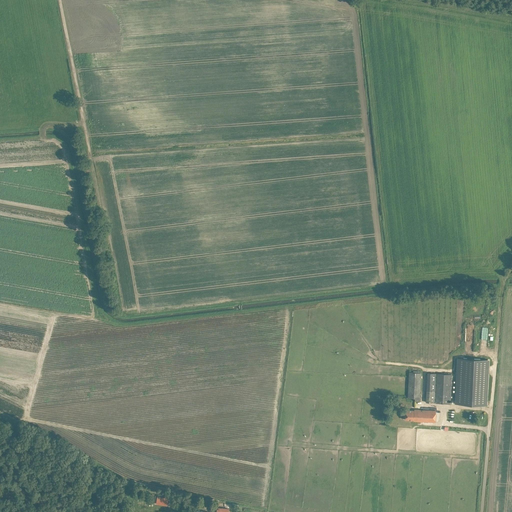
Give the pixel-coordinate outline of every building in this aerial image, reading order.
[(485,405),(488,359),(458,357),(456,403),(485,405)] [(414,401),(420,401),(421,372),(409,372),(407,397),(415,398),(414,401)] [(426,402),(434,402),(436,373),(427,372),(426,402)] [(436,373),(435,397),(435,402),(450,403),(450,398),(451,374),(436,373)] [(414,420),(418,421),(435,422),(436,410),(414,409),(414,410),(405,409),(405,419),(414,419),(414,420)] [(157,496),(156,503),(166,505),(168,498),(157,496)]
